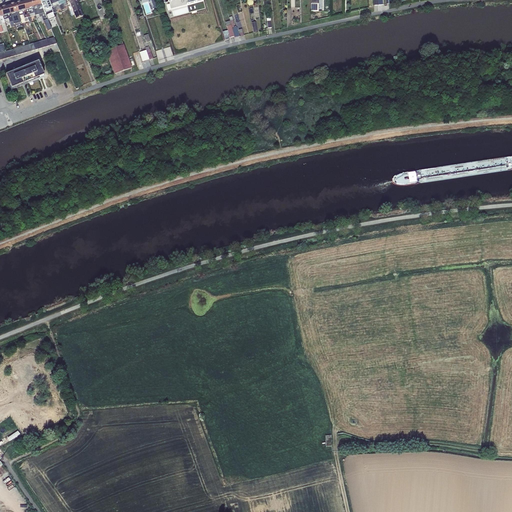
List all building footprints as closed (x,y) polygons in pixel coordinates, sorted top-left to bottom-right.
[(30,0),(26,0),(23,1),(26,16),(27,18),(29,22),(32,22),(30,17),(35,16),(30,0)] [(48,21),(39,0),(30,0),(35,16),(39,15),(39,18),(41,17),(47,32),(51,30),(48,21)] [(53,14),(47,0),(39,0),(48,21),(55,18),(53,14)] [(60,10),(56,0),(47,0),(53,14),(57,12),(57,11),(60,10)] [(66,4),(64,0),(56,0),(60,10),(61,10),(64,9),(64,7),(67,6),(66,4)] [(76,0),(64,0),(66,4),(70,3),(76,19),(82,17),(76,0)] [(310,0),(310,12),(318,12),(318,0),(310,0)] [(23,1),(15,3),(19,16),(23,15),(24,19),(27,18),(26,16),(23,1)] [(15,3),(8,5),(13,25),(21,23),(19,16),(15,3)] [(8,5),(0,7),(4,20),(8,19),(11,27),(14,27),(13,25),(8,5)] [(229,17),(230,21),(235,38),(239,36),(237,27),(236,27),(236,26),(234,27),(233,26),(234,26),(232,17),(229,17)] [(230,38),(234,37),(234,38),(235,38),(230,21),(225,22),(228,30),(230,38)] [(76,31),(73,32),(75,38),(74,38),(80,52),(84,50),(76,31)] [(0,52),(0,60),(57,44),(54,37),(6,51),(0,52)] [(119,46),(106,51),(114,75),(114,74),(115,74),(123,71),(131,68),(131,69),(121,37),(117,38),(119,46)] [(139,52),(142,62),(149,60),(146,50),(139,52)] [(5,75),(11,89),(44,76),(38,62),(37,61),(12,71),(13,72),(5,75)] [(20,431),(9,437),(11,440),(22,434),(20,431)]
